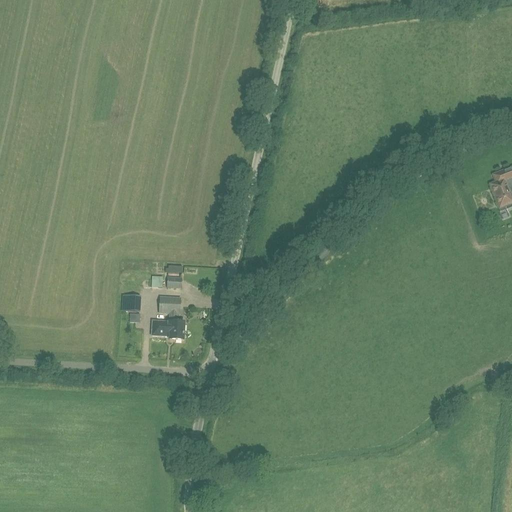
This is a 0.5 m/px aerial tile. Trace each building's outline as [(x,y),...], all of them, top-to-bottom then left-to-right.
[(490,185),(491,187),(489,189),(490,192),(493,193),(496,202),(495,204),(496,207),(498,207),(499,209),(500,209),(501,212),(507,210),(506,207),(511,204),(511,167),(493,176),(496,183),(490,185)] [(162,278),(152,277),(151,287),(162,288),(162,278)] [(181,290),(181,279),(167,278),(166,289),(181,290)] [(141,311),(141,296),(123,296),(123,311),(141,311)] [(171,315),(172,299),(160,298),(159,314),(169,315),(171,315)] [(169,338),(169,341),(183,342),(184,324),(177,323),(178,315),(179,315),(180,299),(172,299),(171,315),(169,315),(169,323),(174,323),(174,330),(170,330),(169,338)] [(140,323),(141,315),(132,314),(131,322),(140,323)] [(174,323),(169,323),(152,322),(151,337),(169,338),(170,330),(174,330),(174,323)]
